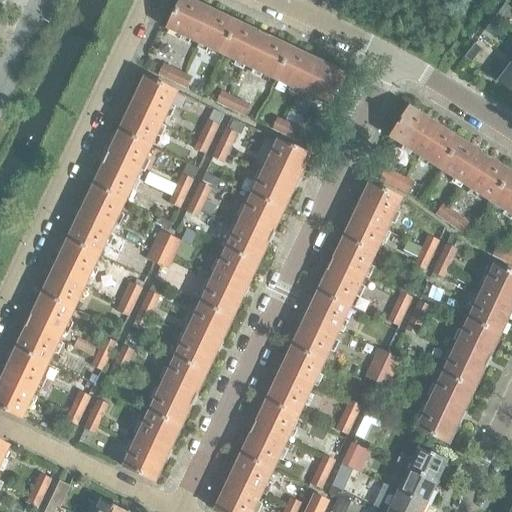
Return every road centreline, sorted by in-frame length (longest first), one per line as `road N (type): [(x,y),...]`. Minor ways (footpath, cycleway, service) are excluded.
road 1 (residential): [(184,511),(391,55)]
road 2 (residential): [(0,330),(154,0)]
road 3 (residential): [(177,511),(0,429)]
road 4 (residential): [(511,132),(391,55)]
